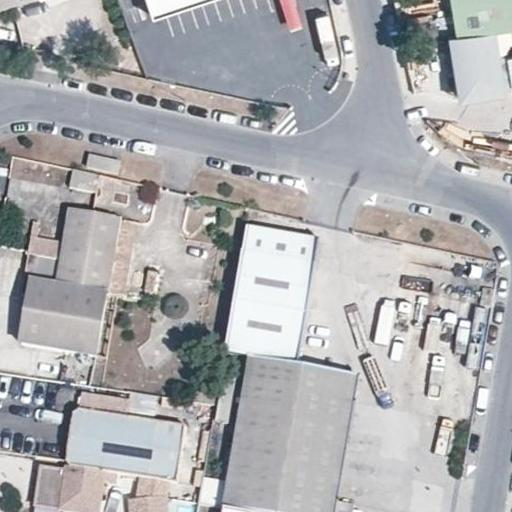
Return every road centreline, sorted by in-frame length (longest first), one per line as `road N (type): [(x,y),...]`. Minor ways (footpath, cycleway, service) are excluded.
road 1 (residential): [(357,177),(0,101)]
road 2 (residential): [(361,0),(377,80),(357,177)]
road 3 (residential): [(511,211),(357,177)]
